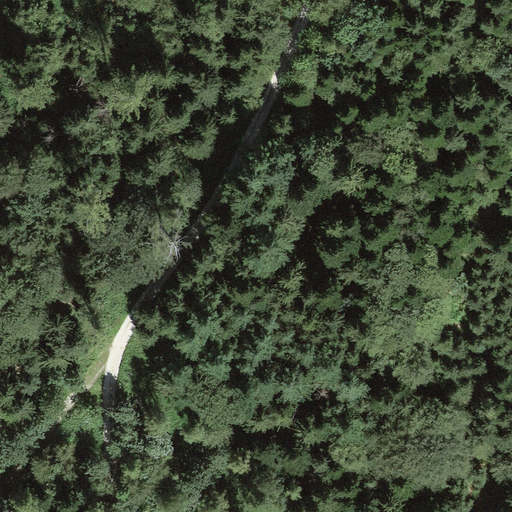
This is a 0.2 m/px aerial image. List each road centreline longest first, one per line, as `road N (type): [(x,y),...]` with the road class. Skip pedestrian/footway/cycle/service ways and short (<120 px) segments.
road 1 (track): [(122,511),(112,483),(106,366),(248,139),(308,0)]
road 2 (track): [(0,490),(76,389),(106,366)]
